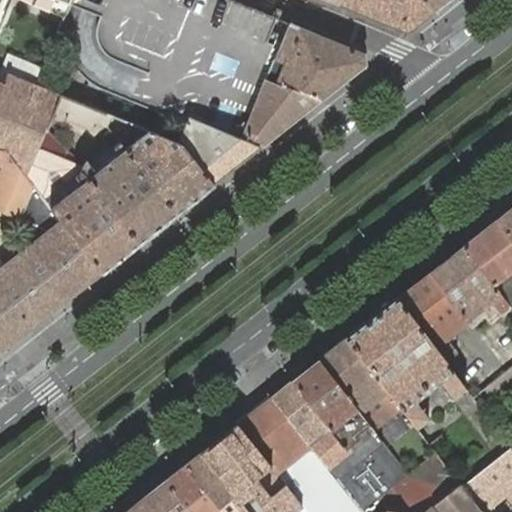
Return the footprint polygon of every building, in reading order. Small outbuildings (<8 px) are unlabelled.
[(68,0),(0,0),(0,2),(0,0),(24,0),(62,16),(68,0)] [(256,9),(232,0),(68,0),(62,16),(62,31),(65,43),(76,67),(81,74),(87,80),(95,85),(184,123),(187,115),(208,125),(259,147),(270,138),(320,99),(279,82),(285,67),(272,62),(279,46),(288,23),(256,9)] [(339,0),(338,3),(407,31),(434,10),(425,0),(339,0)] [(425,0),(434,10),(446,0),(425,0)] [(279,82),(320,99),(345,80),(364,64),(363,53),(288,23),(279,46),(272,62),(285,67),(279,82)] [(6,73),(2,82),(44,99),(56,104),(72,111),(95,120),(99,122),(103,113),(35,85),(6,73)] [(44,99),(2,82),(0,87),(0,147),(5,149),(23,172),(37,147),(45,128),(38,125),(35,121),(44,99)] [(45,128),(46,129),(56,104),(44,99),(35,121),(38,125),(45,128)] [(95,120),(72,111),(67,122),(91,131),(95,120)] [(176,142),(109,115),(105,126),(114,135),(117,126),(140,135),(124,148),(175,213),(213,184),(182,145),(176,142)] [(182,145),(213,184),(234,167),(203,128),(208,125),(187,115),(184,123),(176,142),(182,145)] [(203,128),(234,167),(259,147),(208,125),(203,128)] [(86,177),(138,242),(175,213),(124,148),(119,141),(113,146),(118,153),(95,170),(90,164),(85,158),(82,165),(80,170),(86,177)] [(113,146),(90,164),(95,170),(118,153),(113,146)] [(0,209),(47,230),(60,219),(50,206),(23,172),(5,149),(0,147),(0,209)] [(37,147),(23,172),(50,206),(86,177),(80,170),(82,165),(37,147)] [(50,206),(60,219),(101,271),(138,242),(86,177),(50,206)] [(511,207),(496,220),(511,240),(511,207)] [(60,219),(47,230),(0,266),(0,351),(35,325),(61,305),(101,271),(60,219)] [(511,240),(496,220),(462,246),(501,295),(511,307),(511,309),(511,240)] [(429,273),(467,321),(481,310),(492,301),(502,314),(511,307),(501,295),(462,246),(429,273)] [(467,321),(429,273),(396,299),(433,348),(467,321)] [(396,299),(346,338),(402,409),(416,428),(423,423),(410,406),(415,401),(437,384),(445,378),(458,395),(465,390),(433,348),(396,299)] [(492,301),(481,310),(490,322),(502,314),(492,301)] [(346,338),(319,359),(374,431),(402,409),(346,338)] [(319,359),(272,397),(328,467),(374,431),(319,359)] [(450,401),(458,395),(445,378),(437,384),(450,401)] [(362,511),(328,467),(272,397),(236,424),(301,507),(303,510),(300,511),(362,511)] [(410,406),(423,423),(428,418),(415,401),(410,406)] [(236,424),(200,452),(247,511),(293,511),(301,507),(236,424)] [(378,498),(408,476),(374,431),(328,467),(362,511),(378,498)] [(511,450),(509,447),(460,485),(481,511),(484,511),(505,496),(511,505),(511,450)] [(247,511),(200,452),(185,465),(221,511),(247,511)] [(387,511),(386,511),(481,511),(460,485),(435,453),(408,476),(378,498),(387,511)] [(221,511),(185,465),(165,480),(188,511),(221,511)] [(188,511),(165,480),(145,496),(157,511),(188,511)] [(157,511),(145,496),(125,511),(124,511),(157,511)]
